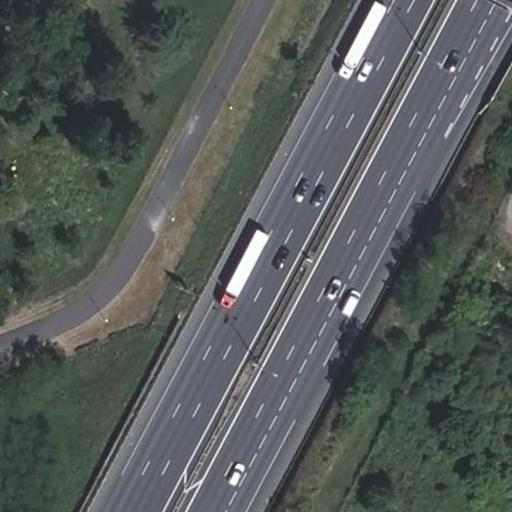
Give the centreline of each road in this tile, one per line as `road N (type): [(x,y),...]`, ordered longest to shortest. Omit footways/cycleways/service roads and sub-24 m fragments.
road 1 (motorway): [(223,511),(497,0)]
road 2 (motorway): [(404,0),(132,511)]
